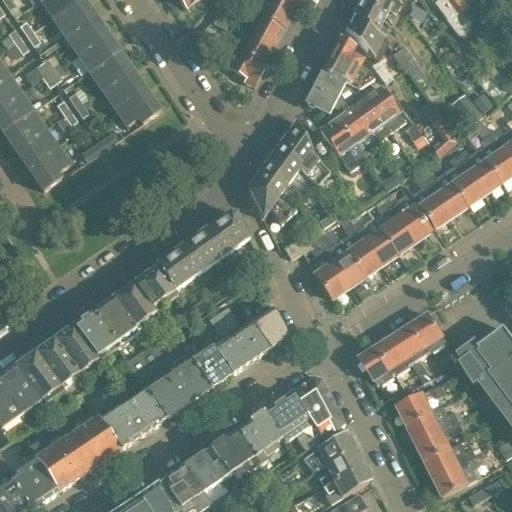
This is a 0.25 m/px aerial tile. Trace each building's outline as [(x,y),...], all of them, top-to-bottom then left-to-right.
[(16,10),(9,0),(7,0),(2,4),(9,14),(16,10)] [(46,0),(41,4),(53,22),(82,2),(80,0),(46,0)] [(177,0),(185,11),(202,0),(177,0)] [(284,32),(294,15),(266,0),(260,0),(257,6),(266,11),(261,20),(284,32)] [(266,0),(294,15),(301,0),(266,0)] [(381,27),(384,22),(363,0),(360,0),(353,15),(369,33),(383,40),(388,31),(381,27)] [(395,16),(400,8),(389,2),(387,0),(363,0),(384,22),(388,13),(395,16)] [(387,0),(389,2),(400,8),(402,9),(407,0),(387,0)] [(431,0),(432,0),(434,5),(446,23),(458,39),(468,33),(466,31),(469,30),(468,29),(463,20),(462,20),(461,21),(458,17),(457,15),(445,0),(431,0)] [(460,0),(445,0),(457,15),(458,17),(468,11),(460,0)] [(504,2),(502,0),(485,0),(477,7),(484,17),(504,2)] [(94,20),(82,2),(53,22),(65,40),(94,20)] [(463,20),(468,29),(484,18),(478,10),(463,20)] [(220,12),(217,19),(228,25),(232,18),(220,12)] [(369,33),(353,15),(345,31),(377,67),(388,47),(384,41),(383,40),(369,33)] [(228,25),(217,19),(213,26),(225,32),(228,25)] [(65,40),(77,57),(106,37),(94,20),(65,40)] [(274,51),(284,32),(261,20),(256,29),(247,24),(242,33),(274,51)] [(26,40),(33,35),(26,25),(20,30),(26,40)] [(8,37),(15,48),(22,43),(15,33),(8,37)] [(247,47),(242,56),(265,69),(274,51),(242,33),(238,42),(247,47)] [(40,46),(33,35),(26,40),(33,50),(40,46)] [(119,55),(106,37),(77,57),(89,75),(119,55)] [(354,49),(340,42),(322,75),(345,86),(358,93),(374,81),(367,72),(360,68),(362,64),(349,58),(354,49)] [(29,53),(22,43),(15,48),(22,58),(29,53)] [(404,48),(392,56),(404,76),(406,74),(413,85),(424,78),(404,48)] [(89,75),(101,93),(131,73),(119,55),(89,75)] [(221,68),(226,60),(217,56),(213,63),(221,68)] [(255,87),(265,69),(242,56),(237,65),(233,63),(228,72),(255,87)] [(448,60),(455,70),(462,65),(455,56),(448,60)] [(48,62),(41,67),(48,77),(55,73),(48,62)] [(42,81),(48,77),(41,67),(35,71),(42,81)] [(62,83),(55,73),(48,77),(55,88),(62,83)] [(143,91),(131,73),(101,93),(114,111),(143,91)] [(510,91),(495,73),(480,84),(495,103),(510,91)] [(345,86),(322,75),(305,108),(327,120),(332,111),(335,112),(340,108),(343,111),(347,108),(343,103),(355,95),(343,89),(345,86)] [(55,88),(48,77),(42,81),(49,92),(55,88)] [(0,110),(20,97),(7,79),(0,83),(0,110)] [(379,90),(364,101),(388,137),(405,125),(399,117),(379,90)] [(138,121),(142,127),(160,116),(143,91),(114,111),(126,130),(138,121)] [(75,111),(82,106),(75,96),(68,101),(75,111)] [(473,104),(481,115),(486,112),(484,109),(490,105),(484,96),(473,104)] [(0,110),(0,131),(2,135),(32,115),(20,97),(0,110)] [(380,143),(388,137),(364,101),(349,111),(378,153),(379,152),(380,154),(386,151),(380,143)] [(64,119),(70,115),(63,104),(57,109),(64,119)] [(421,110),(432,126),(440,121),(429,104),(421,110)] [(82,106),(75,111),(82,122),(89,117),(82,106)] [(473,109),(459,119),(468,131),(481,121),(473,109)] [(364,163),(370,159),(378,153),(349,111),(335,121),(364,163)] [(44,132),(32,115),(2,135),(14,153),(44,132)] [(77,125),(70,115),(64,119),(71,129),(77,125)] [(64,119),(56,124),(63,134),(71,129),(64,119)] [(319,132),(328,144),(349,175),(358,169),(357,168),(364,163),(335,121),(319,132)] [(440,121),(432,126),(431,127),(442,144),(432,152),(438,160),(456,145),(440,121)] [(473,129),(481,141),(489,136),(497,131),(491,121),(483,127),(480,123),(473,129)] [(303,177),(312,187),(315,191),(329,176),(317,163),(317,164),(310,157),(312,155),(296,126),(295,125),(282,143),(297,170),(303,177)] [(511,133),(511,132),(506,126),(498,131),(497,130),(497,131),(489,136),(511,169),(511,133)] [(427,146),(425,144),(413,127),(405,132),(418,152),(427,146)] [(14,153),(27,170),(56,150),(44,132),(14,153)] [(485,147),(476,153),(500,187),(511,178),(511,169),(489,136),(481,141),(485,147)] [(104,154),(117,145),(112,138),(99,147),(104,154)] [(299,202),(312,187),(303,177),(297,170),(282,143),(270,159),(289,190),(291,192),(299,202)] [(69,169),(56,150),(27,170),(43,195),(61,183),(57,177),(69,169)] [(86,165),(99,157),(94,150),(82,159),(86,165)] [(484,198),(500,187),(476,153),(468,159),(464,154),(457,159),(484,198)] [(289,190),(270,159),(259,175),(276,206),(288,221),(296,214),(285,201),(291,192),(289,190)] [(468,209),(484,198),(457,159),(450,164),(453,169),(444,175),(468,209)] [(280,229),(288,221),(276,206),(259,175),(249,188),(248,194),(263,222),(269,214),(280,229)] [(451,221),(468,209),(444,175),(435,182),(432,177),(425,182),(424,182),(451,221)] [(434,232),(451,221),(424,182),(417,187),(420,192),(411,198),(434,232)] [(385,204),(413,246),(430,235),(405,197),(395,204),(392,199),(385,204)] [(397,257),(413,246),(385,204),(378,209),(380,213),(371,220),(397,257)] [(236,216),(229,215),(218,222),(237,250),(248,242),(236,217),(236,216)] [(332,216),(319,225),(323,232),(336,223),(332,216)] [(380,269),(397,257),(371,220),(362,226),(359,222),(352,227),(380,269)] [(225,258),(237,250),(218,222),(206,231),(225,258)] [(364,280),(380,269),(352,227),(345,232),(347,236),(338,242),(364,280)] [(330,229),(320,236),(313,241),(348,291),(364,280),(338,242),(330,229)] [(213,267),(225,258),(206,231),(194,239),(213,267)] [(201,275),(213,267),(194,239),(182,248),(201,275)] [(290,263),(303,256),(309,251),(311,250),(307,244),(304,239),(284,251),(290,263)] [(311,250),(309,251),(318,263),(308,269),(313,277),(331,303),(348,291),(313,241),(307,244),(311,250)] [(189,284),(201,275),(182,248),(170,256),(189,284)] [(174,294),(189,284),(170,256),(155,267),(157,270),(158,270),(174,294)] [(157,270),(133,287),(150,312),(151,312),(160,305),(163,309),(177,300),(173,295),(174,294),(158,270),(157,270)] [(194,321),(246,285),(240,276),(188,312),(194,321)] [(155,317),(151,312),(150,312),(133,287),(113,301),(135,332),(139,338),(158,324),(154,318),(155,317)] [(249,309),(243,300),(236,304),(242,313),(249,309)] [(113,301),(94,314),(117,347),(135,334),(134,333),(135,332),(113,301)] [(269,353),(282,344),(284,337),(267,303),(255,311),(260,319),(250,326),(269,353)] [(250,366),(269,353),(250,326),(242,332),(227,310),(218,317),(250,366)] [(97,361),(117,347),(94,314),(75,328),(97,361)] [(158,323),(167,336),(169,334),(174,330),(166,317),(158,323)] [(218,317),(208,323),(217,336),(214,339),(219,347),(213,351),(231,378),(250,366),(218,317)] [(429,317),(411,328),(430,357),(433,355),(434,356),(445,350),(444,348),(447,346),(437,330),(429,317)] [(69,332),(53,343),(78,379),(81,382),(83,381),(85,380),(82,376),(93,368),(98,365),(96,362),(97,361),(75,328),(69,332)] [(394,339),(412,368),(419,364),(430,357),(411,328),(394,339)] [(479,384),(511,427),(511,341),(505,331),(494,340),(490,335),(460,358),(466,365),(461,369),(473,388),(479,384)] [(167,336),(150,347),(167,372),(165,373),(169,379),(170,378),(177,387),(174,389),(177,395),(180,393),(189,407),(208,394),(189,365),(188,366),(186,363),(187,363),(181,352),(169,334),(167,336)] [(208,394),(231,378),(213,351),(204,337),(202,338),(181,352),(187,363),(186,363),(188,366),(189,365),(208,394)] [(394,339),(376,350),(395,379),(397,378),(398,380),(410,372),(409,370),(412,368),(394,339)] [(53,343),(34,356),(59,392),(62,396),(66,393),(63,389),(78,379),(53,343)] [(165,423),(189,407),(180,393),(177,395),(174,389),(177,387),(170,378),(169,379),(165,373),(167,372),(150,347),(126,364),(137,381),(155,368),(162,378),(154,383),(157,387),(146,395),(165,423)] [(376,350),(359,362),(377,390),(381,388),(383,390),(395,382),(394,380),(395,379),(376,350)] [(34,356),(13,371),(38,409),(40,408),(39,406),(41,405),(44,410),(53,403),(50,398),(59,392),(34,356)] [(13,371),(0,379),(0,395),(18,423),(38,409),(13,371)] [(106,380),(111,387),(119,381),(115,374),(106,380)] [(426,375),(419,379),(423,387),(431,383),(426,374),(426,375)] [(103,393),(111,387),(106,380),(97,386),(103,393)] [(308,423),(314,434),(321,443),(344,428),(320,382),(314,381),(290,397),(308,423)] [(440,389),(423,397),(425,402),(434,397),(436,401),(444,397),(440,389)] [(118,410),(99,423),(120,454),(165,423),(146,395),(144,392),(124,405),(126,408),(120,412),(118,410)] [(0,435),(18,423),(0,395),(0,435)] [(278,446),(281,444),(284,449),(296,441),(305,455),(321,443),(314,434),(308,423),(290,397),(259,418),(278,446)] [(432,416),(425,402),(423,397),(397,410),(406,428),(432,416)] [(433,418),(432,416),(406,428),(415,447),(458,425),(454,417),(449,420),(445,412),(433,418)] [(454,417),(458,425),(463,423),(459,415),(454,417)] [(275,448),(278,446),(259,418),(236,433),(259,470),(267,465),(265,461),(278,453),(275,448)] [(120,454),(99,423),(96,419),(77,432),(100,467),(120,454)] [(43,426),(48,433),(56,427),(52,420),(43,426)] [(415,447),(424,465),(450,452),(443,438),(452,433),(454,437),(462,433),(458,425),(415,447)] [(39,439),(48,433),(43,426),(35,432),(39,439)] [(79,481),(100,467),(77,432),(56,446),(79,481)] [(252,475),(259,470),(236,433),(206,454),(224,482),(233,476),(237,480),(250,471),(252,475)] [(314,465),(318,473),(328,467),(353,452),(349,444),(346,444),(342,436),(319,450),(306,459),(312,466),(314,465)] [(511,459),(511,450),(508,445),(499,451),(506,463),(511,459)] [(56,446),(33,462),(38,468),(57,496),(79,481),(56,446)] [(451,453),(450,452),(424,465),(433,483),(476,462),(472,453),(467,456),(463,447),(451,453)] [(332,474),(318,482),(323,490),(336,482),(336,483),(359,469),(355,462),(357,459),(353,452),(328,467),(331,472),(332,474)] [(199,499),(224,482),(206,454),(181,471),(199,499)] [(38,468),(33,462),(14,474),(25,491),(19,495),(30,511),(32,511),(57,496),(38,468)] [(480,469),(476,462),(433,483),(442,501),(478,483),(472,473),(480,469)] [(362,476),(359,469),(336,483),(336,482),(323,490),(326,497),(324,499),(329,508),(367,486),(367,485),(368,482),(365,476),(362,476)] [(207,511),(199,499),(181,471),(158,486),(175,511),(207,511)] [(0,511),(30,511),(19,495),(25,491),(14,474),(2,482),(7,489),(0,493),(0,511)] [(278,479),(269,485),(273,493),(282,486),(278,479)] [(500,482),(484,491),(489,500),(505,491),(500,482)] [(175,511),(158,486),(119,511),(175,511)] [(473,509),(489,500),(484,491),(468,500),(473,509)] [(359,498),(334,511),(365,511),(367,511),(359,498)] [(281,506),(283,511),(295,511),(289,501),(281,506)]
